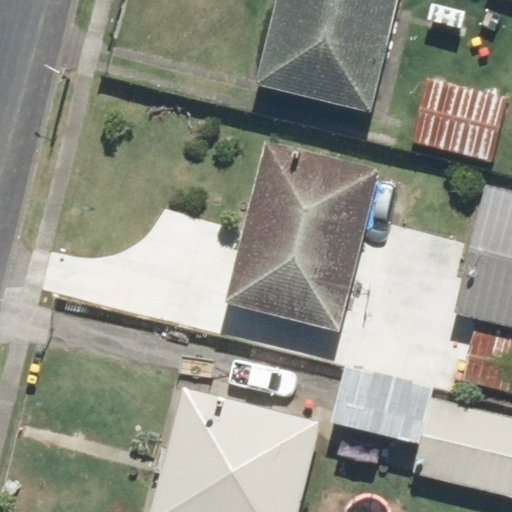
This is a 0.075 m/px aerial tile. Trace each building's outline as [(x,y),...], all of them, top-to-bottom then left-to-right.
[(409,0),(286,0),(267,79),(384,107),(409,0)] [(511,44),(493,39),(483,76),(511,83),(511,44)] [(511,111),(511,93),(437,75),(421,140),(500,159),(511,111)] [(391,165),(278,138),(238,301),(352,328),(391,165)] [(511,185),(497,182),(466,311),(511,321),(511,185)] [(465,378),(511,389),(511,327),(479,320),(465,378)] [(310,511),(334,417),(198,384),(166,511),(310,511)] [(511,414),(441,397),(423,472),(511,493),(511,414)] [(65,430),(28,419),(5,501),(42,511),(65,430)]
